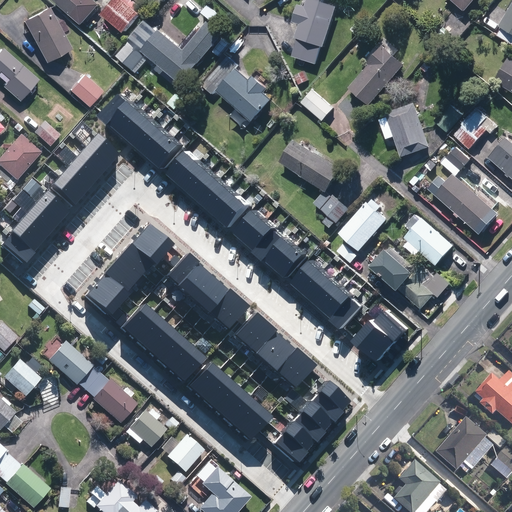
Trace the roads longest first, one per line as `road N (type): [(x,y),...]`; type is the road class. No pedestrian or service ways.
road 1 (residential): [(303,511),(50,297),(45,282),(138,180),(396,407)]
road 2 (secondary): [(511,277),(396,407)]
road 3 (secondary): [(396,407),(303,511)]
